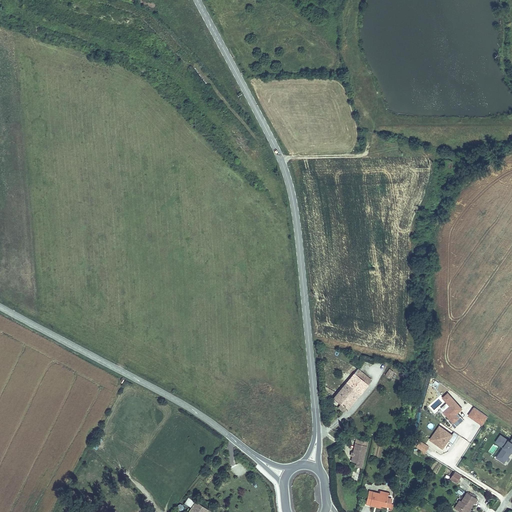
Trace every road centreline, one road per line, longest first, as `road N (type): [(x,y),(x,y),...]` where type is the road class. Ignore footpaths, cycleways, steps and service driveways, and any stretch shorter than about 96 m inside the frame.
road 1 (secondary): [(196,0),(291,190),(320,468)]
road 2 (tertiary): [(0,305),(188,405),(284,481)]
